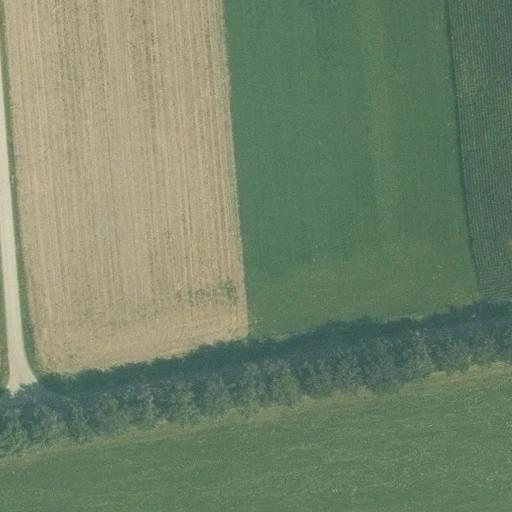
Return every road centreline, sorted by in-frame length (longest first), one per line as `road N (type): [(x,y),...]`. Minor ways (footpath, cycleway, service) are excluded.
road 1 (tertiary): [(511,323),(21,410)]
road 2 (unclassified): [(21,410),(0,169)]
